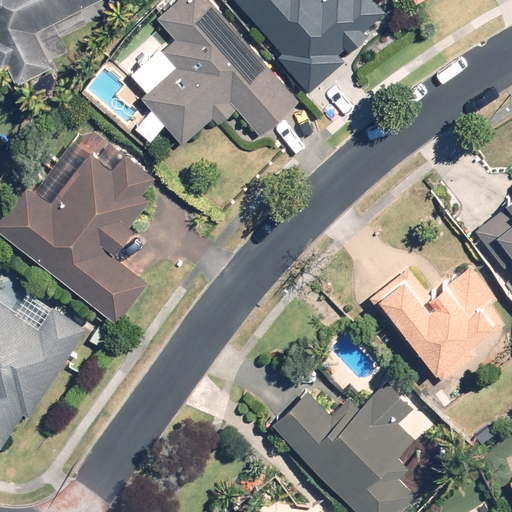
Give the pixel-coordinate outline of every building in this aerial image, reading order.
[(0,0),(0,32),(1,35),(0,35),(0,51),(7,65),(12,62),(34,100),(68,81),(40,30),(93,0),(0,0)] [(176,0),(163,12),(180,32),(166,45),(159,38),(126,69),(188,138),(218,111),(225,118),(241,104),(263,129),(303,93),(219,0),(176,0)] [(252,0),(292,43),(283,51),(315,85),(349,54),(343,48),(351,41),(357,47),(375,31),(370,25),(391,5),(386,0),(252,0)] [(124,317),(156,278),(120,248),(140,224),(135,220),(156,194),(146,186),(159,170),(132,148),(118,166),(95,148),(56,196),(34,179),(2,218),(124,317)] [(511,198),(481,222),(511,260),(511,258),(511,198)] [(415,260),(376,288),(416,344),(422,339),(448,374),(511,326),(511,321),(495,298),(502,293),(476,258),(435,287),(415,260)] [(34,411),(88,322),(58,303),(46,322),(0,293),(0,437),(8,442),(29,408),(34,411)] [(313,382),(279,414),(369,511),(399,511),(422,491),(395,461),(421,437),(405,418),(421,403),(394,373),(363,401),(354,391),(336,407),(313,382)]
